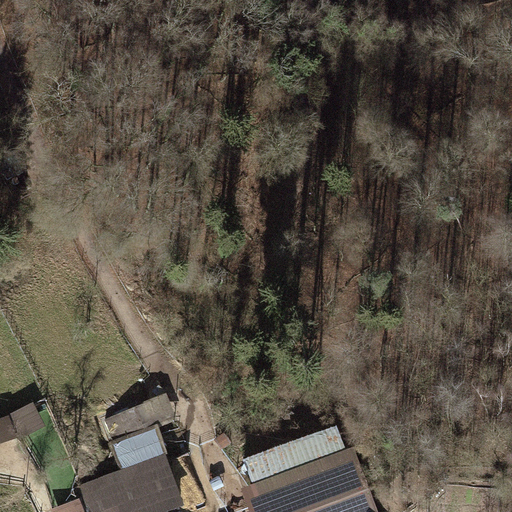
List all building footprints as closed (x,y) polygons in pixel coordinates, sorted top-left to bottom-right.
[(38,406),(49,432),(40,435),(53,466),(72,458),(49,401),(38,406)] [(38,409),(15,415),(22,441),(45,435),(38,409)] [(0,451),(20,444),(11,419),(0,423),(0,451)] [(376,511),(355,458),(255,498),(260,511),(376,511)] [(188,511),(170,463),(167,464),(127,480),(81,497),(86,508),(75,511),(188,511)]
